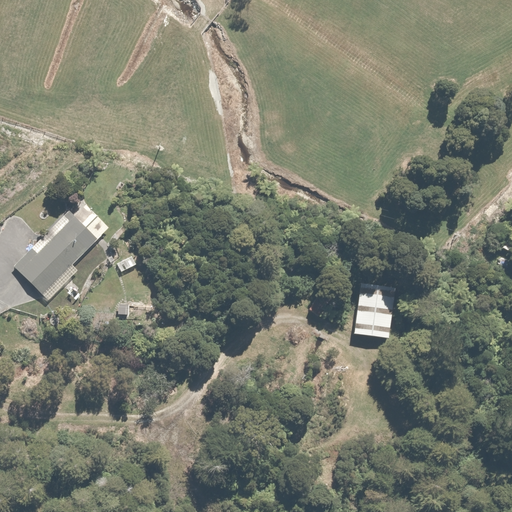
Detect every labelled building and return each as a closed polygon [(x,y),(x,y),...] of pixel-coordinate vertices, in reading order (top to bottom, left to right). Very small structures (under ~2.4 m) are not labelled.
[(73,214),(66,207),(11,265),(42,295),(107,227),(83,204),(73,214)] [(115,262),(119,271),(136,263),(131,254),(115,262)] [(393,284),(355,280),(349,332),(387,336),(393,284)] [(304,308),(314,314),(325,296),(315,290),(304,308)] [(284,325),(276,319),(264,336),(257,331),(243,350),(249,354),(246,357),(255,364),(284,325)] [(345,364),(322,355),(285,449),(308,458),(345,364)] [(225,511),(207,488),(180,508),(182,511),(225,511)]
